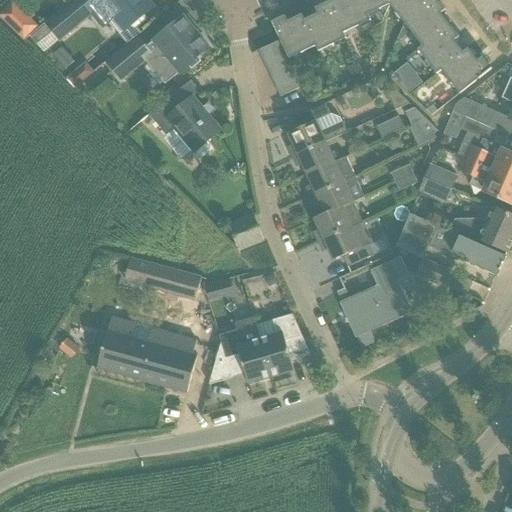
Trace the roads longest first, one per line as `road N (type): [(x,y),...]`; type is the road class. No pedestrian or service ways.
road 1 (residential): [(346,398),(276,248),(238,15)]
road 2 (residential): [(139,452),(245,432),(346,398)]
road 3 (unclassified): [(0,484),(58,464),(139,452)]
road 4 (primary): [(499,329),(409,411)]
